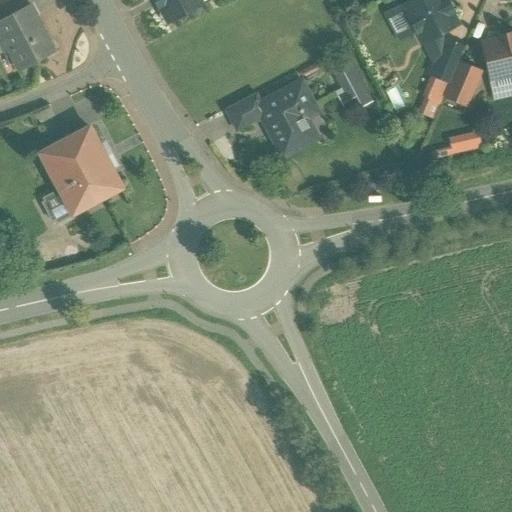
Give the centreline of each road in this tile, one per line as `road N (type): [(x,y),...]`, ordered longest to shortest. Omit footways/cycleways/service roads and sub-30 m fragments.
road 1 (tertiary): [(375,511),(255,299)]
road 2 (tertiary): [(511,191),(278,242)]
road 3 (tertiary): [(184,268),(0,311)]
road 4 (tertiary): [(127,57),(213,212)]
road 5 (residential): [(127,57),(0,112)]
